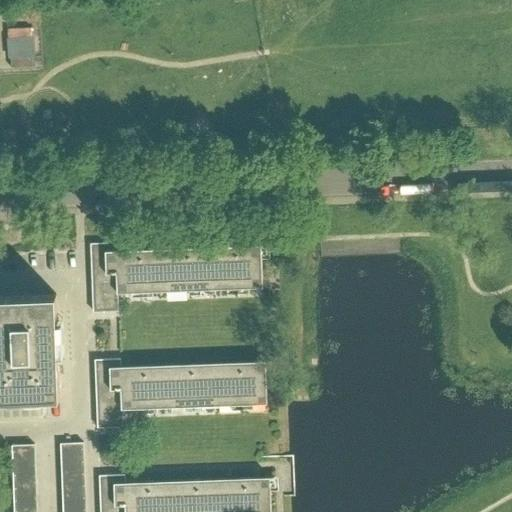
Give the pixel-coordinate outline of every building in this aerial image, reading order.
[(98,243),(98,251),(91,251),(93,312),(118,311),(118,291),(263,286),(262,244),(116,250),(116,242),(98,243)] [(57,294),(0,295),(0,398),(61,396),(57,294)] [(103,359),(103,367),(96,367),(98,427),(123,426),(122,408),(267,403),(266,361),(121,366),(121,358),(103,359)] [(61,442),(62,456),(84,455),(83,441),(61,442)] [(12,445),(13,457),(36,456),(35,444),(12,445)] [(62,456),(62,468),(84,467),(84,455),(62,456)] [(13,457),(13,468),(36,468),(36,456),(13,457)] [(62,468),(63,480),(85,479),(84,467),(62,468)] [(13,468),(14,480),(37,479),(36,468),(13,468)] [(107,483),(100,483),(101,511),(271,511),(270,477),(126,482),(125,474),(107,475),(107,483)] [(14,480),(14,492),(37,491),(37,479),(14,480)] [(63,480),(64,493),(86,492),(85,479),(63,480)] [(14,492),(15,504),(38,503),(37,491),(14,492)] [(64,493),(64,505),(86,504),(86,492),(64,493)] [(15,504),(15,511),(38,511),(38,503),(15,504)]
